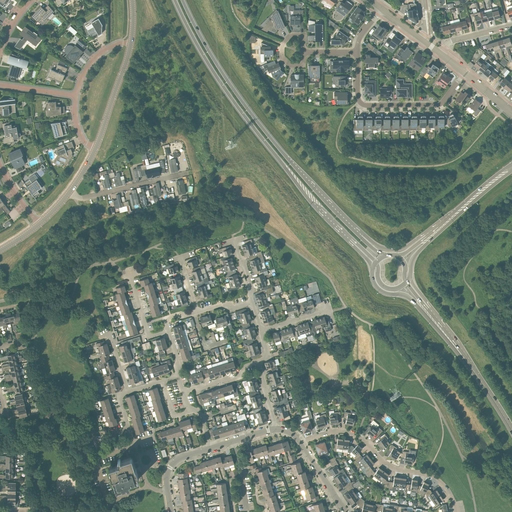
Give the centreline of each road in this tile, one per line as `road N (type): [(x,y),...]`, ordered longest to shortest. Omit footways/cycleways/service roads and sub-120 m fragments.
road 1 (primary): [(174,0),(235,104),(353,243)]
road 2 (primary): [(360,235),(238,96),(183,0)]
road 3 (residential): [(455,511),(441,482),(391,467),(356,435),(330,432),(301,443)]
road 4 (residential): [(464,72),(441,103),(365,105),(357,96),(357,51)]
road 5 (primary): [(425,310),(511,430)]
road 6 (unclassified): [(69,191),(81,198),(188,173)]
